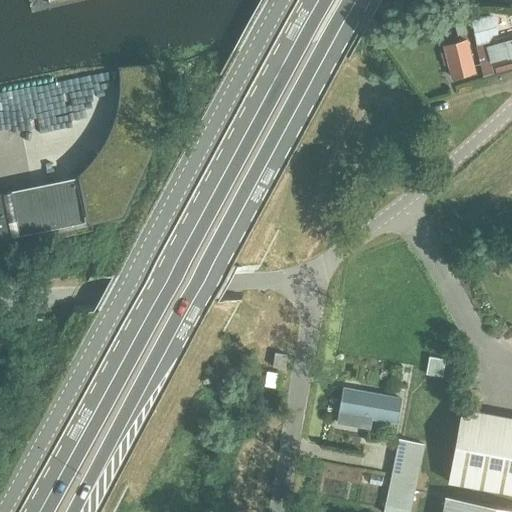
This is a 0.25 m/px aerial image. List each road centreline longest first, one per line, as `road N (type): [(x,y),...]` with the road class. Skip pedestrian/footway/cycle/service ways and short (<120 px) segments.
road 1 (primary): [(71,511),(355,0)]
road 2 (unclassified): [(2,511),(282,0)]
road 3 (primary): [(317,0),(39,511)]
road 4 (tertiary): [(0,296),(309,276),(511,108)]
